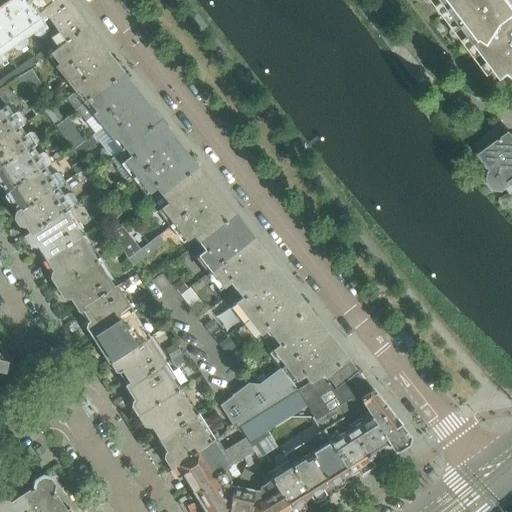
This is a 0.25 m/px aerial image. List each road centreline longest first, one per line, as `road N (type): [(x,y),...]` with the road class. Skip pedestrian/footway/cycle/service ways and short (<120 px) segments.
road 1 (residential): [(105,0),(452,435)]
road 2 (residential): [(62,401),(53,366),(0,280)]
road 3 (residential): [(62,401),(132,511)]
